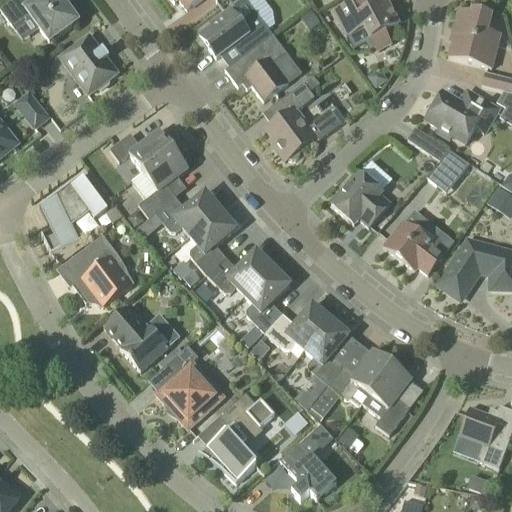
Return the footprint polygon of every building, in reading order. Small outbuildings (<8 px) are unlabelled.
[(49,46),(78,25),(59,0),(41,0),(25,13),(49,46)] [(169,0),(174,7),(179,4),(186,14),(205,0),(212,0),(217,5),(224,0),(169,0)] [(234,12),(231,14),(230,12),(209,27),(211,29),(199,38),(216,63),(220,60),(229,71),(272,39),(259,20),(244,1),(233,10),(234,12)] [(369,13),(362,1),(334,15),(347,40),(364,32),(376,54),(390,46),(384,36),(398,28),(386,5),(369,13)] [(0,10),(0,14),(14,33),(24,25),(9,4),(0,10)] [(492,18),(472,13),(471,16),(458,13),(452,38),(457,39),(455,46),(452,45),(448,62),(491,73),(498,48),(485,44),(492,18)] [(300,22),(308,34),(320,26),(312,14),(300,22)] [(288,88),(273,67),(286,57),(272,39),(229,71),(225,74),(238,92),(247,85),(263,106),(288,88)] [(100,55),(89,40),(60,62),(88,99),(96,93),(101,94),(108,88),(108,84),(117,78),(106,63),(109,61),(102,53),(100,55)] [(375,92),(386,83),(381,76),(374,75),(366,80),(375,92)] [(511,98),(511,83),(485,77),(481,90),(504,96),(511,98)] [(308,130),(297,115),(314,102),(310,96),(319,88),(313,80),(280,105),(289,116),(265,133),(277,148),(274,151),(285,166),(287,164),(291,165),(295,165),(298,162),(300,159),(300,155),(317,142),(319,145),(333,134),(322,120),(308,130)] [(498,114),(467,96),(460,108),(442,97),(426,125),(440,133),(438,137),(449,143),(451,140),(465,148),(475,132),(484,138),(498,114)] [(511,130),(511,98),(504,96),(496,108),(505,114),(500,123),(511,130)] [(35,132),(47,122),(29,99),(16,109),(35,132)] [(0,159),(16,147),(0,127),(0,159)] [(449,155),(415,132),(408,144),(440,166),(446,158),(449,155)] [(164,142),(159,135),(139,150),(130,139),(109,154),(119,167),(129,159),(143,177),(131,186),(132,186),(177,152),(168,139),(164,142)] [(148,223),(154,218),(175,202),(166,190),(188,173),(183,167),(187,164),(177,152),(132,186),(145,204),(138,210),(148,223)] [(446,158),(440,166),(427,182),(436,190),(446,178),(456,186),(466,173),(446,158)] [(369,232),(390,208),(380,199),(382,197),(360,177),(331,209),(354,229),(359,224),(369,232)] [(511,177),(507,180),(501,190),(511,197),(511,177)] [(107,212),(82,178),(38,210),(53,239),(44,242),(42,238),(41,238),(50,258),(79,244),(72,228),(89,215),(94,222),(107,212)] [(487,207),(510,223),(511,220),(511,201),(498,191),(487,207)] [(209,202),(205,197),(185,213),(175,202),(154,218),(170,237),(175,238),(182,232),(189,241),(224,212),(214,199),(209,202)] [(206,280),(226,263),(215,250),(235,234),(231,228),(235,225),(224,212),(189,241),(197,250),(190,255),(189,261),(206,280)] [(403,226),(383,251),(414,276),(418,272),(428,280),(444,259),(434,251),(435,250),(426,243),(403,226)] [(103,312),(131,290),(119,273),(122,271),(100,242),(74,263),(86,279),(72,290),(86,309),(95,302),(103,312)] [(511,293),(511,257),(468,246),(438,289),(460,304),(479,276),(491,280),(491,293),(511,293)] [(261,261),(256,255),(237,274),(226,263),(206,280),(225,299),(230,299),(236,293),(244,301),(276,269),(265,257),(261,261)] [(265,338),(283,319),(271,308),(289,289),(284,284),(288,280),(276,269),(244,301),(252,309),(246,315),(246,320),(264,339),(265,338)] [(192,276),(183,283),(190,291),(198,284),(192,276)] [(317,314),(312,309),(295,329),(283,319),(265,338),(285,355),(290,355),(296,348),(304,355),(333,320),(321,310),(317,314)] [(144,331),(127,311),(104,332),(121,352),(119,353),(140,377),(167,353),(147,329),(144,331)] [(327,390),(343,369),(332,360),(348,340),(343,335),(346,331),(333,320),(304,355),(313,363),(308,369),(308,374),(327,390)] [(256,346),(248,338),(241,345),(248,353),(256,346)] [(261,345),(250,357),(260,366),(270,354),(261,345)] [(188,434),(223,402),(192,367),(198,362),(188,350),(163,372),(172,383),(155,398),(188,434)] [(380,360),(373,354),(355,379),(343,369),(327,390),(346,405),(349,404),(359,412),(361,409),(362,409),(395,365),(383,356),(380,360)] [(389,440),(410,413),(397,403),(412,383),(405,378),(407,374),(395,365),(362,409),(380,423),(375,430),(389,440)] [(255,408),(245,397),(193,445),(198,441),(207,452),(209,455),(206,461),(198,457),(198,459),(209,465),(218,472),(228,481),(236,489),(257,471),(239,451),(247,443),(250,447),(263,435),(260,432),(274,419),(260,403),(255,408)] [(498,473),(511,437),(511,415),(499,410),(495,421),(470,411),(459,440),(483,450),(477,465),(498,473)] [(339,444),(349,452),(354,444),(344,437),(339,444)] [(309,459),(299,448),(279,466),(289,477),(288,478),(296,487),(297,491),(291,496),(300,506),(309,497),(316,505),(336,487),(310,458),(309,459)] [(472,479),(467,492),(485,498),(490,486),(472,479)] [(0,511),(10,511),(20,501),(0,484),(0,511)] [(471,501),(468,511),(481,511),(483,504),(471,501)]
